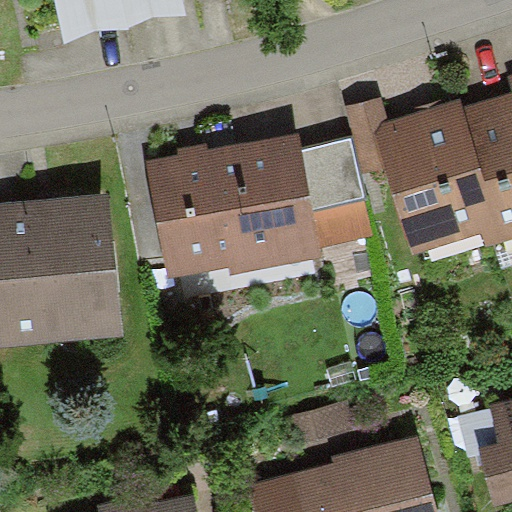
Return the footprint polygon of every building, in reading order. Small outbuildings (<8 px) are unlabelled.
[(176,0),(46,0),(56,43),(180,14),(176,0)] [(374,90),(332,102),(342,138),(350,168),(376,161),(401,251),(480,229),(486,253),(511,246),(511,67),(499,71),(505,92),(457,105),(454,93),(380,113),(374,90)] [(285,126),(130,157),(153,270),(307,239),(301,208),(289,149),(285,126)] [(289,149),(301,208),(353,198),(350,168),(342,138),(289,149)] [(0,331),(109,314),(88,180),(0,193),(0,331)] [(336,399),(284,417),(295,450),(348,431),(336,399)] [(486,428),(461,434),(477,493),(502,486),(508,511),(511,511),(511,400),(481,408),(486,428)] [(323,461),(233,488),(240,511),(429,511),(404,430),(321,455),(323,461)] [(182,511),(177,489),(81,511),(182,511)]
